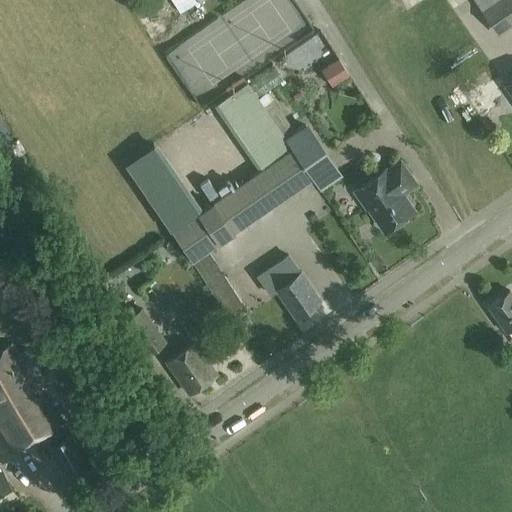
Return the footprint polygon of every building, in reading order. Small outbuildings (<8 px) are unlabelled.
[(511,0),(476,0),(499,33),(511,24),(511,0)] [(338,58),(328,65),(338,80),(348,73),(338,58)] [(214,105),(261,173),(174,228),(227,313),(243,303),(209,249),(314,177),(321,187),(341,174),(317,138),(307,122),(284,137),(248,81),(247,82),(243,76),(225,88),(229,94),(214,105)] [(485,97),(479,86),(466,94),(472,105),(485,97)] [(0,120),(0,147),(12,140),(0,120)] [(0,186),(4,195),(27,183),(14,157),(0,164),(0,186)] [(385,170),(357,190),(357,191),(362,188),(372,202),(368,206),(368,207),(369,206),(385,229),(413,209),(401,193),(404,191),(400,185),(411,178),(400,162),(386,171),(385,170)] [(272,277),(278,285),(276,286),(295,316),(321,299),(303,270),(300,271),(294,262),(272,277)] [(511,293),(510,290),(488,305),(505,331),(511,326),(511,293)] [(166,340),(143,306),(125,318),(148,352),(166,340)] [(190,393),(217,374),(195,341),(167,361),(190,393)] [(0,425),(15,450),(59,424),(12,345),(0,351),(0,425)] [(50,446),(67,473),(87,461),(71,433),(50,446)] [(0,511),(6,511),(22,503),(1,469),(0,466),(0,511)]
